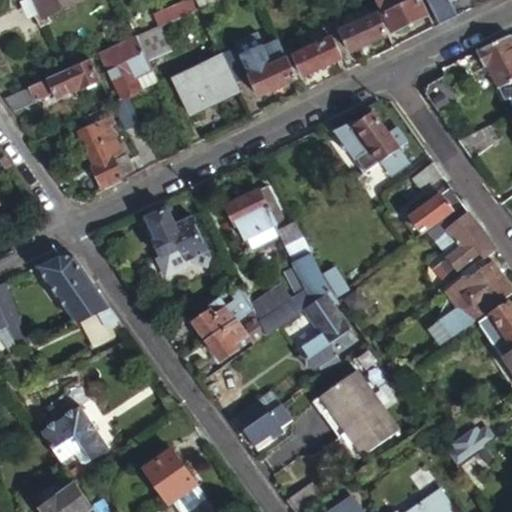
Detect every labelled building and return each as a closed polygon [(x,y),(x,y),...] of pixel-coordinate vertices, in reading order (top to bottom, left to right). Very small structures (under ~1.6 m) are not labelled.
[(83,10),(78,0),(31,0),(46,28),(83,10)] [(188,0),(153,17),(158,28),(199,9),(194,0),(188,0)] [(205,6),(220,0),(194,0),(199,9),(205,6)] [(427,14),(420,0),(375,0),(391,31),(427,14)] [(383,35),(373,14),(339,31),(349,51),(383,35)] [(158,28),(136,38),(146,60),(168,49),(158,28)] [(132,37),(98,53),(117,97),(123,94),(154,79),(146,60),(136,38),(135,35),(132,37)] [(339,56),(329,35),(292,53),(302,74),(333,58),(339,56)] [(511,77),(511,48),(505,35),(471,51),(479,68),(484,65),(494,87),(511,77)] [(287,57),(277,39),(240,58),(234,48),(227,51),(242,81),(249,78),(248,76),(287,57)] [(227,51),(220,54),(235,85),(242,81),(227,51)] [(235,85),(220,54),(170,78),(186,113),(237,89),(235,85)] [(339,56),(333,58),(339,71),(345,68),(339,56)] [(248,76),(249,78),(258,96),(296,77),(287,57),(248,76)] [(88,58),(1,98),(11,112),(33,102),(30,95),(34,93),(37,97),(50,91),(53,97),(77,86),(78,88),(97,79),(88,58)] [(452,109),(441,86),(426,93),(438,116),(452,109)] [(117,97),(108,101),(109,104),(119,127),(134,120),(123,94),(117,97)] [(398,160),(404,168),(416,159),(380,111),(362,124),(359,119),(342,129),(372,170),(387,159),(392,165),(398,160)] [(88,163),(100,188),(140,168),(135,159),(124,164),(105,126),(110,123),(106,116),(96,121),(85,126),(74,131),(90,162),(88,163)] [(83,120),(85,126),(96,121),(93,116),(83,120)] [(486,140),(478,127),(455,138),(465,152),(486,140)] [(404,168),(398,160),(392,165),(397,173),(404,168)] [(443,175),(433,162),(413,176),(422,190),(443,175)] [(323,274),(294,219),(277,228),(274,223),(283,218),(266,183),(221,204),(233,228),(236,226),(242,238),(244,237),(250,247),(279,233),(296,265),(285,271),(292,286),(304,279),(315,299),(323,294),(331,288),(323,274)] [(460,201),(449,184),(410,212),(423,229),(438,217),(460,201)] [(460,201),(438,217),(441,221),(462,204),(460,201)] [(495,252),(462,204),(441,221),(438,222),(429,230),(446,254),(434,262),(431,264),(441,279),(478,253),(483,259),(488,257),(495,252)] [(162,206),(140,216),(151,239),(148,240),(162,269),(184,258),(203,265),(207,254),(187,215),(170,223),(162,206)] [(70,322),(74,319),(90,308),(100,321),(113,313),(72,255),(56,256),(33,267),(70,322)] [(431,264),(434,262),(430,256),(427,258),(424,275),(431,285),(441,279),(431,264)] [(492,264),(488,257),(483,259),(444,287),(446,291),(465,278),(467,281),(492,264)] [(511,296),(511,292),(492,264),(467,281),(465,278),(446,291),(459,310),(464,307),(474,323),(511,296)] [(323,274),(331,288),(337,297),(349,291),(336,267),(323,274)] [(229,286),(231,285),(219,268),(207,276),(219,293),(229,286)] [(251,304),(238,279),(231,285),(229,286),(241,304),(243,302),(246,309),(251,306),(251,304)] [(304,279),(292,286),(298,296),(292,299),(280,283),(251,304),(251,306),(267,334),(301,309),(315,299),(304,279)] [(0,319),(15,350),(19,352),(32,361),(1,283),(0,283),(0,319)] [(323,294),(315,299),(301,309),(319,335),(298,350),(312,369),(331,355),(355,337),(323,294)] [(348,294),(339,301),(346,311),(355,305),(348,294)] [(216,295),(203,304),(206,309),(210,314),(224,305),(216,295)] [(511,368),(511,308),(509,304),(489,319),(507,343),(499,349),(511,368)] [(190,320),(203,339),(233,318),(224,305),(210,314),(206,309),(190,320)] [(267,334),(251,306),(246,309),(252,321),(241,329),(248,340),(251,345),(267,334)] [(90,342),(118,322),(113,313),(100,321),(90,308),(74,319),(90,342)] [(233,318),(203,339),(218,361),(248,340),(241,329),(233,318)] [(0,337),(10,353),(15,350),(0,319),(0,337)] [(507,343),(489,319),(480,324),(499,349),(507,343)] [(27,371),(35,367),(32,361),(19,352),(27,371)] [(337,363),(331,355),(312,369),(318,377),(337,363)] [(397,376),(405,371),(398,361),(390,366),(397,376)] [(422,378),(414,365),(405,371),(397,376),(394,378),(404,391),(422,378)] [(396,429),(355,370),(318,395),(359,455),(396,429)] [(39,437),(61,468),(70,461),(68,457),(74,453),(81,464),(85,464),(108,447),(79,406),(82,404),(84,399),(79,391),(69,389),(64,392),(66,395),(42,411),(48,421),(53,427),(45,433),(39,437)] [(266,394),(251,406),(260,418),(266,414),(276,407),(266,394)] [(277,405),(276,407),(266,414),(276,429),(288,422),(277,405)] [(251,406),(225,423),(235,436),(241,431),(260,418),(251,406)] [(260,418),(241,431),(252,447),(276,429),(266,414),(260,418)] [(53,427),(48,421),(40,427),(45,433),(53,427)] [(276,429),(252,447),(254,450),(279,434),(276,429)] [(482,431),(446,456),(454,469),(484,448),(491,443),(482,431)] [(170,499),(195,481),(171,448),(142,469),(166,503),(170,499)] [(454,469),(459,476),(473,465),(483,466),(487,472),(496,466),(484,448),(454,469)] [(324,472),(282,501),(290,511),(305,511),(337,490),(324,472)] [(68,478),(74,486),(85,479),(81,474),(74,473),(68,478)] [(170,499),(178,511),(182,511),(205,494),(195,481),(170,499)] [(89,511),(72,488),(39,511),(38,511),(89,511)] [(452,511),(437,490),(405,511),(452,511)] [(360,511),(350,497),(329,511),(360,511)]
